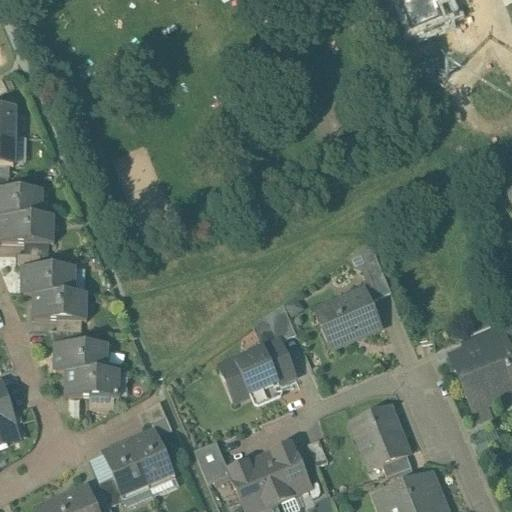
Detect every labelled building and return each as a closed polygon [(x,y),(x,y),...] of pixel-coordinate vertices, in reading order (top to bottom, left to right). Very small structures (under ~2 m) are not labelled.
[(395,5),(406,0),(375,0),(381,13),(396,7),(395,5)] [(431,29),(418,0),(406,0),(395,5),(396,7),(409,38),(431,29)] [(444,0),(418,0),(431,29),(452,20),(444,0)] [(14,113),(0,112),(0,140),(13,141),(14,113)] [(13,141),(0,140),(0,168),(9,169),(13,169),(13,141)] [(143,219),(173,205),(145,148),(115,162),(143,219)] [(511,163),(486,170),(471,184),(465,200),(468,229),(490,260),(511,253),(511,163)] [(9,169),(0,168),(0,180),(8,181),(9,181),(9,169)] [(7,193),(0,192),(0,219),(54,220),(42,219),(42,194),(7,193)] [(54,220),(0,219),(2,220),(1,245),(24,246),(48,247),(53,247),(54,220)] [(48,247),(24,246),(23,257),(15,257),(16,258),(48,258),(48,247)] [(48,258),(16,258),(15,270),(23,270),(40,270),(40,259),(48,259),(48,258)] [(390,297),(378,267),(366,272),(378,302),(390,297)] [(40,270),(23,270),(22,296),(86,298),(86,297),(74,297),(75,271),(40,270)] [(364,293),(313,315),(330,354),(352,344),(350,340),(379,328),(364,293)] [(86,298),(22,296),(22,297),(34,297),(34,322),(56,323),(81,324),(86,324),(86,298)] [(282,308),(265,320),(277,347),(280,346),(296,339),(282,308)] [(81,324),(56,323),(56,334),(48,334),(48,335),(81,336),(81,324)] [(491,329),(468,339),(473,350),(473,351),(496,341),(491,329)] [(81,336),(48,335),(48,347),(55,347),(72,347),(72,336),(81,337),(81,336)] [(496,341),(473,351),(473,350),(450,360),(473,415),(498,404),(497,401),(511,394),(511,371),(510,373),(496,341)] [(277,347),(218,371),(233,406),(294,380),(280,346),(277,347)] [(72,347),(55,347),(55,373),(119,375),(119,374),(107,374),(108,348),(72,347)] [(119,375),(55,373),(55,374),(67,374),(66,400),(89,400),(113,401),(118,401),(119,375)] [(0,447),(15,442),(9,425),(12,424),(0,388),(0,447)] [(113,401),(89,400),(88,413),(113,413),(113,401)] [(159,405),(137,417),(143,430),(166,420),(159,405)] [(389,410),(350,425),(370,474),(382,469),(406,460),(408,459),(389,410)] [(155,435),(129,446),(146,488),(172,477),(155,435)] [(327,465),(318,443),(307,448),(316,470),(327,465)] [(129,446),(103,457),(113,480),(121,499),(146,488),(129,446)] [(228,475),(215,446),(193,455),(207,488),(229,479),(228,475)] [(290,449),(268,458),(269,460),(260,465),(278,506),(309,492),(290,449)] [(406,460),(382,469),(386,481),(410,471),(406,460)] [(251,469),(250,466),(228,475),(229,479),(243,511),(262,511),(278,506),(260,465),(251,469)] [(443,511),(429,476),(374,498),(379,511),(443,511)] [(113,480),(98,487),(102,496),(108,510),(123,504),(121,499),(113,480)] [(92,511),(89,502),(84,491),(70,497),(71,499),(39,511),(92,511)] [(102,496),(89,502),(92,511),(108,511),(108,510),(102,496)]
